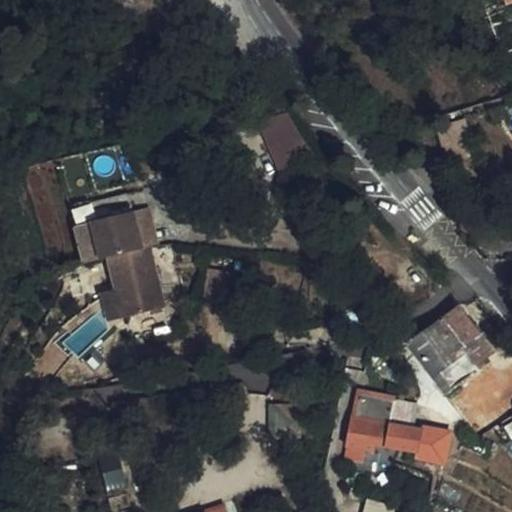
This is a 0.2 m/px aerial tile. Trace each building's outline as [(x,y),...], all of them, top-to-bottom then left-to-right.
[(259,122),(282,173),(313,159),(291,108),(259,122)] [(152,247),(160,245),(150,209),(136,212),(145,249),(152,247)] [(145,249),(136,212),(92,223),(101,260),(109,258),(145,249)] [(77,227),(86,264),(101,260),(92,223),(77,227)] [(167,307),(152,247),(145,249),(109,258),(117,291),(124,319),(167,307)] [(110,322),(124,319),(117,291),(103,294),(110,322)] [(460,307),(420,336),(408,344),(447,396),(500,357),(460,307)] [(402,391),(411,379),(390,366),(382,378),(402,391)] [(378,446),(387,448),(419,453),(424,431),(413,430),(391,426),(396,403),(397,401),(363,395),(357,418),(353,418),(348,448),(366,452),(375,453),(378,446)] [(417,405),(397,401),(396,403),(391,426),(413,430),(417,405)] [(301,405),(272,407),(274,439),(303,437),(301,405)] [(417,459),(445,464),(452,434),(424,429),(424,431),(419,453),(417,459)] [(127,458),(123,433),(96,439),(102,464),(127,458)] [(364,463),(366,452),(348,448),(346,459),(364,463)] [(369,499),(364,511),(395,511),(397,507),(369,499)]
